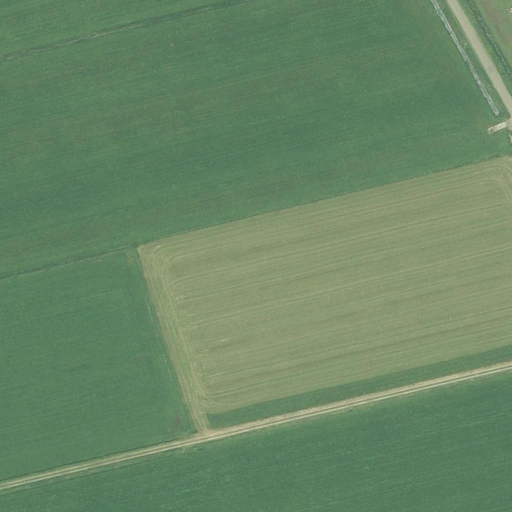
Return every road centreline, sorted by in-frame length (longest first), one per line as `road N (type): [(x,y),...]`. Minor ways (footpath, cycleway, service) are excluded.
road 1 (track): [(511,366),(0,488)]
road 2 (unclassified): [(511,108),(450,0)]
